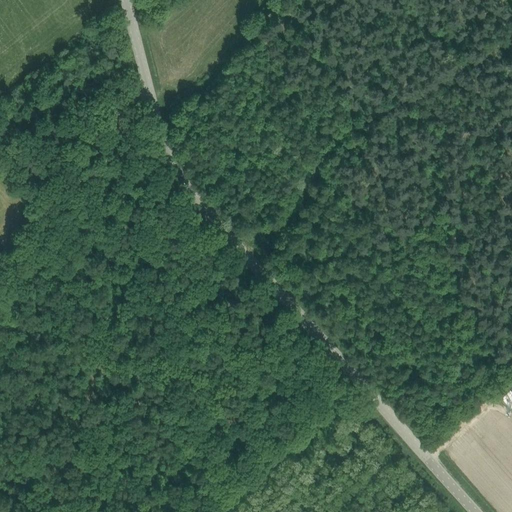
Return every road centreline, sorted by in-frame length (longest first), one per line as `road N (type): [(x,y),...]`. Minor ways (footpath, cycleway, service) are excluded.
road 1 (unclassified): [(480,511),(164,153),(126,0)]
road 2 (track): [(511,40),(346,133),(320,158),(293,217),(274,231),(245,229),(236,237)]
road 3 (track): [(259,265),(276,244),(289,258),(403,257),(450,217),(484,260),(511,269)]
road 4 (track): [(0,284),(127,81),(144,71)]
road 5 (track): [(159,127),(292,0)]
